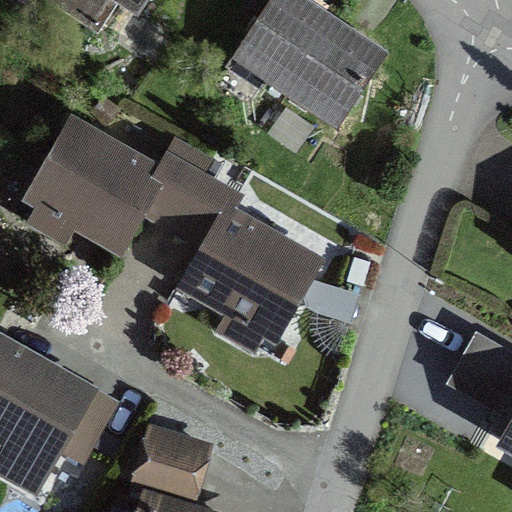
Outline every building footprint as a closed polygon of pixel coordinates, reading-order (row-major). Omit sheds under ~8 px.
[(48,0),(61,8),(65,0),(107,0),(134,18),(145,0),(48,0)] [(332,128),(379,57),(294,0),(272,0),(226,70),(256,90),(262,81),(332,128)] [(154,178),(69,130),(30,199),(115,248),(154,178)] [(309,266),(224,217),(184,287),(270,336),(309,266)] [(359,289),(366,265),(350,260),(343,284),(359,289)] [(0,440),(43,465),(83,394),(0,346),(0,440)] [(511,459),(511,439),(503,455),(511,459)] [(208,453),(145,442),(136,497),(199,508),(208,453)]
